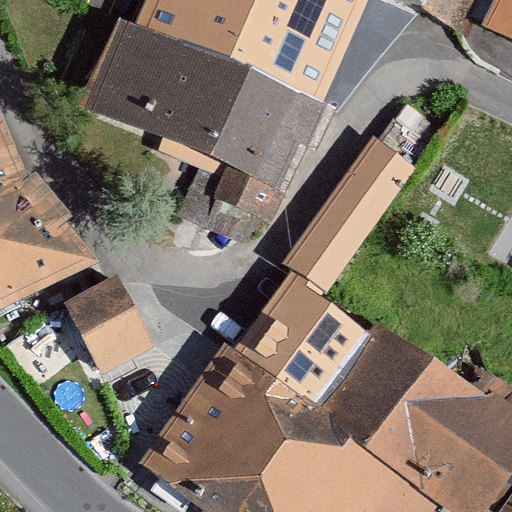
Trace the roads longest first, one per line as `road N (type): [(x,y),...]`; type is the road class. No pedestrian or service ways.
road 1 (residential): [(511,103),(455,76),(405,82),(371,103),(310,200),(267,248),(213,270),(157,266),(110,232),(0,68)]
road 2 (secondary): [(0,422),(88,511)]
